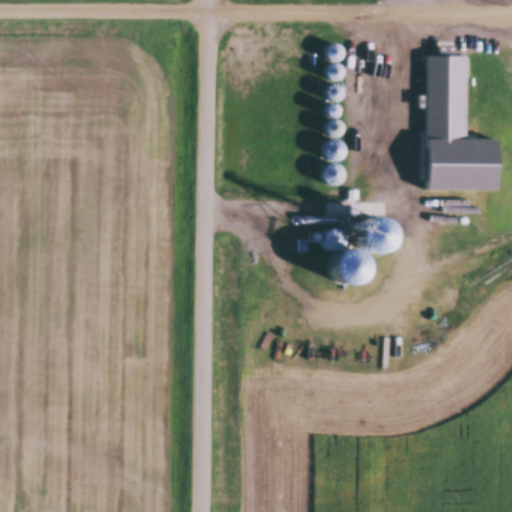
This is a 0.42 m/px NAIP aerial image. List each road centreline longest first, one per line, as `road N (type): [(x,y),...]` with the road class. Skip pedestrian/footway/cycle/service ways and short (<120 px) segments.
road 1 (residential): [(198,511),(206,0)]
road 2 (track): [(511,14),(206,10)]
road 3 (residential): [(206,10),(0,8)]
